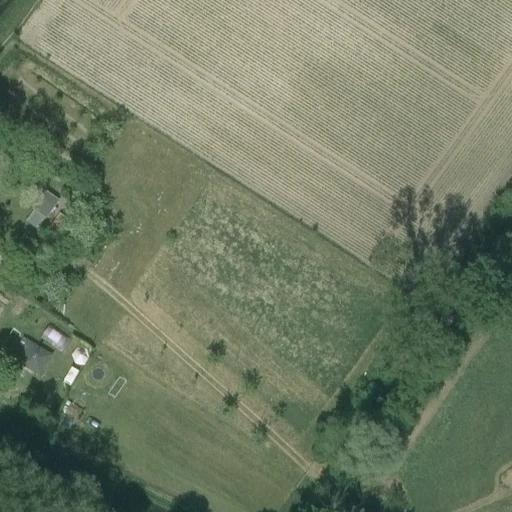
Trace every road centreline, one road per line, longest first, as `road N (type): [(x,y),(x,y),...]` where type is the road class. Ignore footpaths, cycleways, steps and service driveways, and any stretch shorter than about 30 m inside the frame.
road 1 (track): [(511,229),(304,511)]
road 2 (track): [(222,511),(55,423),(46,410)]
